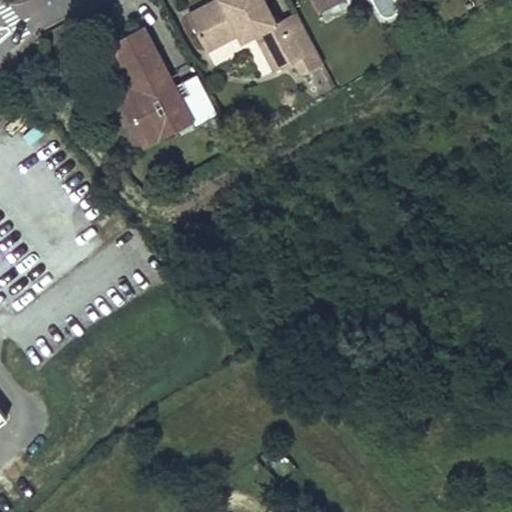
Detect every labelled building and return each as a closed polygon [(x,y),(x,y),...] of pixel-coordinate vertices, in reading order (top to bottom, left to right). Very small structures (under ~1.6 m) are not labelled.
[(323,61),(297,13),(276,24),(263,0),(213,0),(187,14),(206,49),(240,32),(238,29),(250,23),(255,32),(275,70),(294,59),(301,73),(323,61)] [(313,0),(319,11),(338,0),(313,0)] [(361,0),(342,0),(322,10),(326,18),(362,2),(361,0)] [(250,23),(238,29),(240,32),(243,38),(255,32),(250,23)] [(218,116),(197,74),(174,86),(142,26),(116,41),(147,100),(132,108),(150,142),(191,121),(195,128),(210,120),(218,116)] [(147,100),(116,41),(110,44),(133,89),(118,97),(144,145),(150,142),(132,108),(147,100)] [(323,65),(312,71),(323,92),(335,85),(323,65)] [(218,116),(210,120),(226,150),(234,145),(218,116)]
